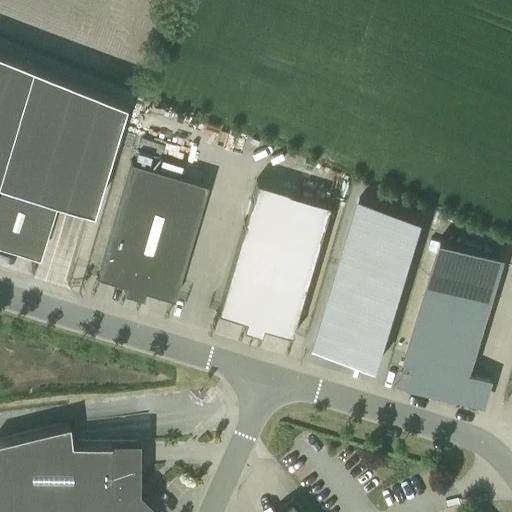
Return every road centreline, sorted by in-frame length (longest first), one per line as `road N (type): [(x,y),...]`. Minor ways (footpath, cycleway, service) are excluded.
road 1 (residential): [(0,294),(267,376)]
road 2 (residential): [(267,376),(477,441),(511,473)]
road 3 (residential): [(211,511),(267,376)]
